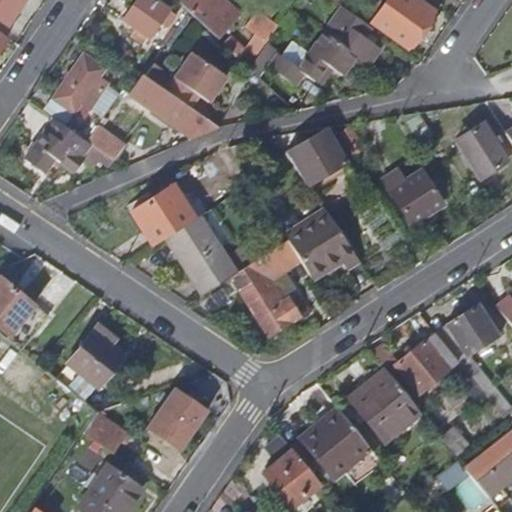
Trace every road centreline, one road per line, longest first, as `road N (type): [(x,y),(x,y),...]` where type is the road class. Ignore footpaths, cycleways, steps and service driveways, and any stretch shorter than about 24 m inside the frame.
road 1 (residential): [(264,385),(0,214)]
road 2 (residential): [(264,385),(511,226)]
road 3 (residential): [(176,511),(264,385)]
road 4 (residential): [(71,0),(0,103)]
